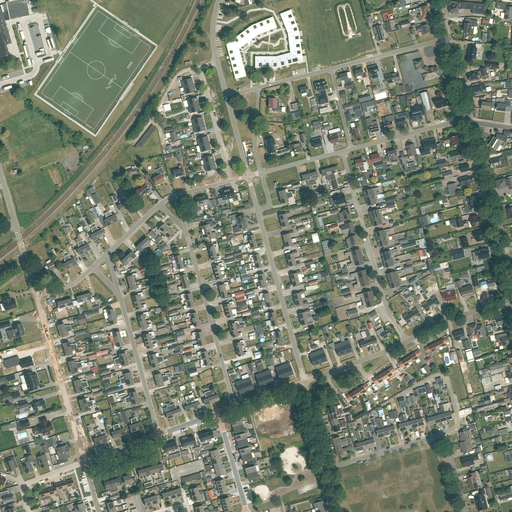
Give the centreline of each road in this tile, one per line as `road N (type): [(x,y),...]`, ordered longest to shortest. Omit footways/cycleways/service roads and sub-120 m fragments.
road 1 (residential): [(406,341),(388,313),(342,151)]
road 2 (residential): [(465,511),(442,438),(328,468)]
road 3 (residential): [(235,406),(185,230)]
road 4 (residential): [(304,380),(257,209)]
road 5 (unclassified): [(85,462),(36,296)]
road 6 (unclassified): [(511,285),(468,122)]
road 7 (residential): [(158,435),(119,296)]
road 8 (residential): [(230,181),(199,67),(216,61)]
